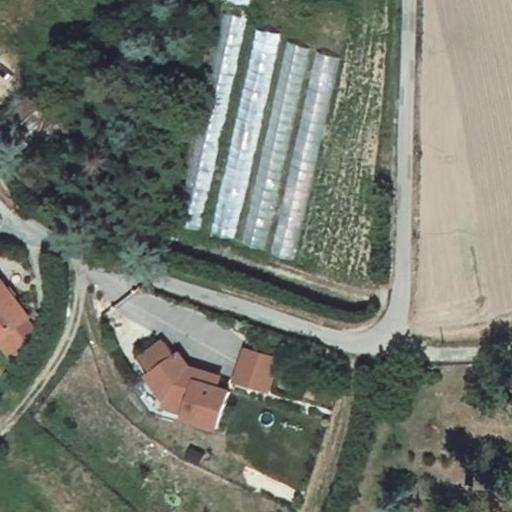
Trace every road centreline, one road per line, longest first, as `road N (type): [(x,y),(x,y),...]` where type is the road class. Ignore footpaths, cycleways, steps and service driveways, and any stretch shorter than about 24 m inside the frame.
road 1 (unclassified): [(22,222),(111,264),(384,348)]
road 2 (unclassified): [(384,348),(408,303),(412,0)]
road 3 (unclassified): [(384,348),(469,357),(511,349)]
